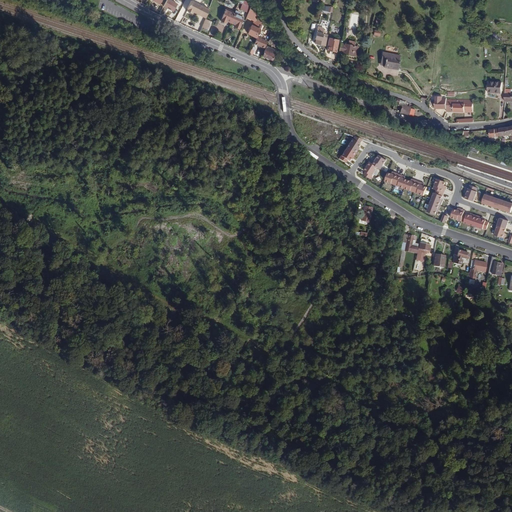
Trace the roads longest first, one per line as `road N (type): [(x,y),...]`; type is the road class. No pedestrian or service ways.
road 1 (residential): [(447,125),(410,99),(310,58),(293,42),(279,0)]
road 2 (residential): [(511,219),(461,201),(456,179),(369,145),(348,176)]
road 3 (secondary): [(348,176),(409,216),(511,254)]
road 4 (secondary): [(123,0),(266,67)]
road 5 (residential): [(447,125),(400,118),(301,80)]
